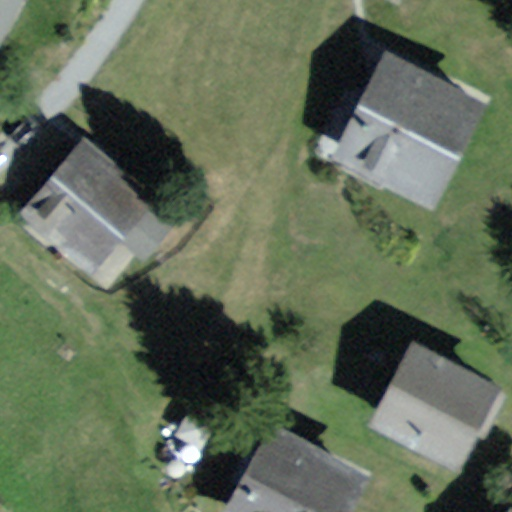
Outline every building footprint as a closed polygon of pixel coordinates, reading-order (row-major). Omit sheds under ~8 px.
[(48,0),(0,0),(0,65),(12,71),(48,0)] [(491,107),(394,59),(344,158),(441,207),(491,107)] [(172,208),(95,143),(35,214),(112,279),(172,208)] [(511,408),(511,376),(432,334),(386,419),(479,469),(511,408)] [(369,511),(390,475),(286,421),(237,511),(369,511)]
